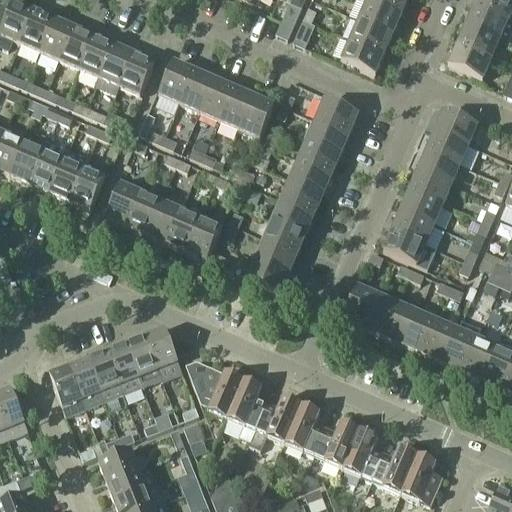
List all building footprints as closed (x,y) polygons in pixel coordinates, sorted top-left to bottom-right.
[(257,11),(261,0),(244,0),(242,5),(257,11)] [(294,0),(290,8),(301,13),(306,2),(300,0),(294,0)] [(370,0),(368,5),(401,19),(409,0),(370,0)] [(511,2),(505,0),(479,0),(475,11),(508,25),(511,14),(511,2)] [(368,5),(359,25),(392,39),(401,19),(368,5)] [(13,46),(21,49),(35,16),(14,7),(11,13),(1,8),(0,9),(0,51),(8,56),(13,46)] [(301,13),(290,8),(282,26),(276,40),(288,45),(301,13)] [(508,25),(475,11),(466,30),(499,44),(499,45),(507,48),(511,36),(511,27),(507,26),(508,25)] [(303,24),(312,28),(317,16),(308,13),(303,24)] [(35,16),(21,49),(41,58),(55,25),(35,16)] [(315,30),(312,28),(303,24),(293,48),(305,53),(315,30)] [(41,58),(60,66),(74,33),(55,25),(41,58)] [(359,25),(351,45),(384,59),(392,39),(359,25)] [(466,30),(458,50),(491,64),(499,45),(499,44),(466,30)] [(74,33),(60,66),(80,75),(95,42),(74,33)] [(100,83),(114,50),(95,42),(80,75),(98,83),(100,83)] [(375,80),(384,59),(351,45),(342,66),(375,80)] [(114,50),(100,83),(98,83),(95,91),(116,101),(119,92),(120,92),(135,59),(114,50)] [(449,71),(482,85),(491,64),(458,50),(449,71)] [(135,59),(120,92),(140,101),(155,68),(135,59)] [(159,100),(180,109),(194,76),(173,67),(159,100)] [(214,84),(194,76),(180,109),(200,117),(214,84)] [(8,78),(4,86),(16,91),(19,83),(8,78)] [(511,78),(503,99),(511,103),(511,78)] [(234,93),(214,84),(200,117),(219,126),(234,93)] [(24,95),(44,104),(47,95),(36,90),(27,87),(24,95)] [(219,126),(239,135),(254,102),(234,93),(219,126)] [(47,95),(44,104),(55,108),(59,100),(47,95)] [(19,109),(22,101),(10,96),(7,104),(19,109)] [(286,99),(282,110),(290,114),(295,102),(286,99)] [(34,105),(22,101),(19,109),(30,114),(34,105)] [(274,111),(254,102),(239,135),(260,144),(274,111)] [(325,104),(316,125),(349,139),(358,119),(325,104)] [(76,107),(72,116),(84,121),(87,112),(76,107)] [(290,114),(282,110),(276,122),(284,126),(290,114)] [(58,126),(61,118),(50,112),(46,121),(58,126)] [(84,121),(104,129),(107,121),(87,112),(84,121)] [(444,115),(435,136),(468,150),(477,130),(444,115)] [(109,117),(107,121),(104,129),(126,139),(132,127),(109,117)] [(73,122),(61,118),(58,126),(69,131),(73,122)] [(146,144),(155,122),(148,119),(138,141),(146,144)] [(316,125),(307,145),(340,159),(349,139),(316,125)] [(98,143),(102,135),(89,130),(86,138),(98,143)] [(112,140),(102,135),(98,143),(109,148),(112,140)] [(435,136),(427,156),(459,170),(468,150),(435,136)] [(150,146),(162,151),(165,143),(154,138),(150,146)] [(272,153),(277,142),(269,138),(264,150),(272,153)] [(0,151),(0,176),(10,181),(25,148),(5,139),(0,151)] [(165,143),(162,151),(173,156),(177,148),(165,143)] [(307,145),(299,165),(332,179),(340,159),(307,145)] [(136,146),(133,154),(144,159),(148,151),(136,146)] [(30,189),(50,198),(64,165),(69,155),(49,147),(45,156),(30,189)] [(10,181),(30,189),(45,156),(25,148),(10,181)] [(272,153),(264,150),(259,161),(267,165),(272,153)] [(201,168),(205,160),(193,155),(190,163),(201,168)] [(427,156),(418,176),(451,190),(459,170),(427,156)] [(164,168),(176,173),(180,165),(168,160),(164,168)] [(216,165),(205,160),(201,168),(213,173),(216,165)] [(50,198),(70,207),(85,174),(64,165),(50,198)] [(191,170),(180,165),(176,173),(187,178),(191,170)] [(323,199),(332,179),(299,165),(290,185),(323,199)] [(242,185),(241,187),(249,191),(254,179),(246,176),(246,177),(234,172),(231,181),(242,185)] [(105,182),(85,174),(70,207),(91,216),(105,182)] [(451,190),(418,176),(410,195),(442,209),(451,190)] [(511,179),(505,176),(500,187),(508,191),(511,181),(511,179)] [(204,185),(216,190),(220,182),(207,177),(204,185)] [(276,187),(258,179),(255,186),(273,193),(276,187)] [(230,187),(220,182),(216,190),(227,195),(230,187)] [(314,219),(323,199),(290,185),(281,205),(314,219)] [(244,202),(249,191),(241,187),(236,199),(244,202)] [(503,202),(508,191),(500,187),(495,199),(503,202)] [(128,232),(142,198),(120,189),(106,222),(128,232)] [(248,206),(256,209),(261,198),(252,195),(248,206)] [(410,195),(401,215),(433,229),(442,209),(410,195)] [(162,207),(142,198),(128,232),(148,240),(162,207)] [(281,205),(273,225),(306,239),(314,219),(281,205)] [(167,249),(182,216),(162,207),(148,240),(167,249)] [(424,249),(433,229),(401,215),(393,235),(424,249)] [(487,215),(482,227),(490,230),(495,219),(487,215)] [(202,224),(182,216),(167,249),(187,257),(202,224)] [(235,217),(230,230),(238,233),(243,221),(235,217)] [(202,224),(187,257),(207,266),(222,233),(202,224)] [(297,259),(306,239),(273,225),(264,245),(297,259)] [(485,242),(490,230),(482,227),(477,239),(485,242)] [(225,241),(233,244),(238,233),(230,230),(225,241)] [(415,270),(424,249),(393,235),(383,256),(415,270)] [(264,245),(256,264),(289,279),(297,259),(264,245)] [(473,270),(478,259),(470,255),(465,267),(473,270)] [(372,258),(368,266),(380,271),(384,263),(372,258)] [(220,274),(225,262),(217,259),(212,270),(220,274)] [(280,300),(289,279),(256,264),(247,285),(280,300)] [(468,282),(473,270),(465,267),(460,278),(468,282)] [(507,275),(495,269),(492,277),(500,281),(504,282),(507,275)] [(398,279),(409,284),(413,275),(401,271),(398,279)] [(413,275),(409,284),(421,289),(424,281),(413,275)] [(504,282),(500,281),(492,277),(488,285),(500,290),(504,282)] [(511,295),(511,294),(511,285),(504,282),(500,290),(511,295)] [(452,293),(441,288),(437,296),(449,301),(452,293)] [(343,325),(364,334),(378,300),(357,292),(343,325)] [(449,301),(460,306),(464,298),(452,293),(449,301)] [(511,297),(501,293),(497,301),(508,305),(511,297)] [(364,334),(384,342),(398,309),(378,300),(364,334)] [(446,311),(456,315),(459,308),(450,304),(446,311)] [(384,342),(403,351),(418,318),(398,309),(384,342)] [(403,351),(423,359),(438,326),(418,318),(403,351)] [(423,359),(443,368),(457,335),(438,326),(423,359)] [(165,335),(145,343),(158,376),(162,385),(162,387),(182,379),(165,335)] [(443,368),(463,376),(477,343),(457,335),(443,368)] [(158,376),(145,343),(126,351),(139,383),(143,393),(162,385),(158,376)] [(497,352),(477,343),(463,376),(485,386),(499,353),(497,352)] [(499,353),(485,386),(504,394),(511,375),(511,347),(501,343),(497,352),(499,353)] [(139,383),(126,351),(107,358),(120,391),(124,400),(143,393),(139,383)] [(107,358),(89,365),(102,398),(105,408),(124,400),(120,391),(107,358)] [(89,365),(68,373),(85,416),(105,408),(102,398),(89,365)] [(208,416),(226,424),(243,385),(225,377),(224,378),(197,366),(186,370),(201,410),(209,413),(208,416)] [(66,423),(85,416),(68,373),(49,381),(62,413),(66,423)] [(262,393),(243,385),(226,424),(244,431),(240,442),(251,447),(255,436),(268,408),(258,403),(262,393)] [(12,395),(0,399),(0,422),(9,445),(28,437),(24,428),(25,428),(12,395)] [(268,408),(255,436),(251,447),(249,451),(261,456),(267,441),(285,449),(301,410),(283,402),(278,412),(268,408)] [(320,418),(301,410),(285,449),(314,461),(326,433),(316,429),(320,418)] [(186,426),(199,421),(196,413),(183,418),(186,426)] [(0,448),(9,445),(0,422),(0,448)] [(160,437),(173,431),(170,423),(157,428),(160,437)] [(337,438),(326,433),(314,461),(343,474),(360,435),(341,427),(337,438)] [(147,442),(160,437),(157,428),(144,433),(147,442)] [(184,434),(187,443),(190,449),(195,448),(204,444),(198,428),(184,434)] [(343,474),(372,487),(384,458),(374,454),(378,443),(360,435),(343,474)] [(185,451),(179,436),(171,439),(177,454),(185,451)] [(123,451),(135,447),(132,438),(119,443),(123,451)] [(109,457),(123,451),(119,443),(106,448),(109,457)] [(395,463),(384,458),(372,487),(402,500),(419,461),(399,452),(395,463)] [(96,462),(93,453),(80,458),(84,467),(96,462)] [(106,487),(139,474),(131,455),(99,468),(106,487)] [(188,460),(181,463),(187,478),(194,475),(188,460)] [(419,461),(402,500),(430,511),(443,484),(432,479),(437,469),(419,461)] [(147,494),(139,474),(106,487),(114,507),(147,494)] [(201,494),(194,475),(187,478),(178,482),(185,500),(201,494)] [(47,485),(44,476),(31,481),(34,490),(47,485)] [(317,483),(306,479),(298,497),(320,488),(317,483)] [(18,486),(5,491),(9,500),(21,495),(18,486)] [(222,511),(229,496),(230,494),(219,488),(212,504),(215,511),(222,511)] [(147,494),(114,507),(116,511),(155,511),(164,508),(157,490),(147,494)] [(0,503),(9,500),(5,491),(0,493),(0,503)] [(208,511),(201,494),(185,500),(189,511),(208,511)] [(323,501),(320,494),(305,500),(307,508),(323,501)] [(492,511),(511,511),(511,500),(500,495),(492,511)] [(244,511),(240,502),(229,496),(222,511),(244,511)] [(0,509),(0,511),(30,511),(25,500),(0,509)] [(275,505),(263,500),(258,511),(275,505)] [(296,503),(281,509),(281,511),(296,511),(299,511),(296,503)]
